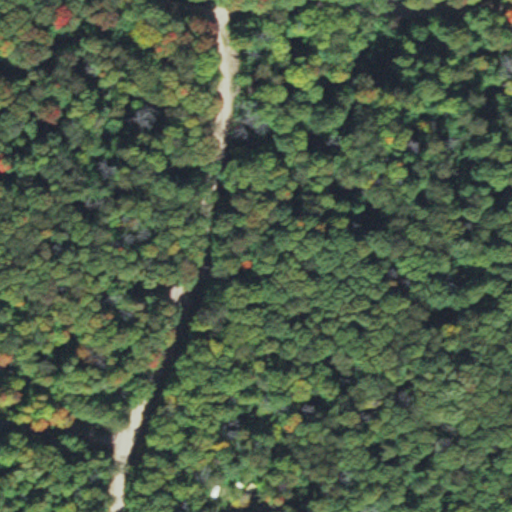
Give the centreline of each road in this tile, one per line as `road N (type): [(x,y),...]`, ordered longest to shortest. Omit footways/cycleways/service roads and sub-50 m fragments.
road 1 (residential): [(211,0),(221,98),(207,188),(171,311),(124,417),(117,511)]
road 2 (residential): [(355,0),(511,3)]
